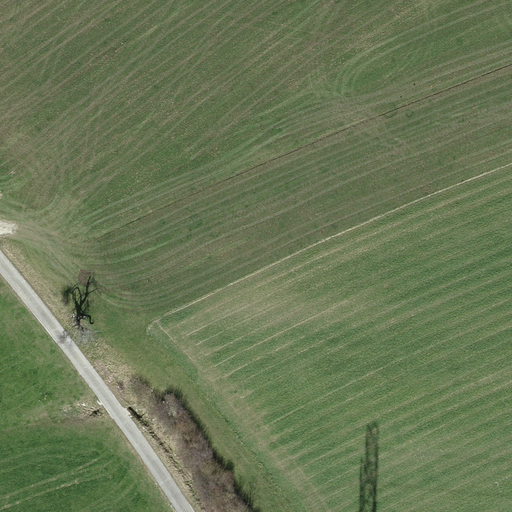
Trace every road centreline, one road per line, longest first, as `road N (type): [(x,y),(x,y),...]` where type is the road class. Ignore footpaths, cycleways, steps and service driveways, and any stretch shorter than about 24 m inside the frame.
road 1 (track): [(192,511),(86,362)]
road 2 (track): [(0,259),(86,362)]
